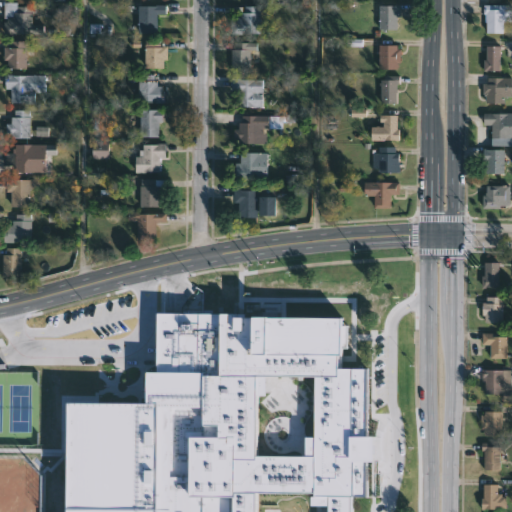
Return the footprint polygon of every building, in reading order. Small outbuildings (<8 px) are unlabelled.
[(16,2),(16,6),(31,6),(31,23),(43,23),(43,33),(1,33),(1,21),(5,21),(5,17),(2,17),(2,2),(16,2)] [(138,33),(137,33),(137,5),(165,4),(165,13),(156,13),(156,33),(138,33)] [(400,6),(399,16),(396,16),(396,29),(378,29),(378,18),(371,18),(371,5),(400,4),(400,6)] [(510,11),(510,22),(501,22),(501,33),(483,33),(483,14),(481,14),(481,5),(510,5),(510,11)] [(257,6),(257,34),(229,34),(229,21),(232,21),(232,17),(239,17),(239,13),(242,13),(242,6),(257,6)] [(159,39),(159,47),(163,47),(163,68),(144,68),(143,44),(145,44),(145,40),(159,39)] [(28,69),(6,69),(6,47),(11,47),(11,41),(28,41),(28,69)] [(249,70),(230,69),(230,48),(234,48),(234,42),(256,42),(256,50),(249,50),(249,70)] [(397,45),(397,48),(400,48),(400,54),(399,54),(399,62),(396,62),(396,69),(379,69),(379,44),(397,45)] [(499,70),(483,70),(483,59),(485,59),(485,45),(500,45),(499,70)] [(44,75),(44,91),(33,91),(33,103),(9,103),(9,88),(3,88),(4,75),(44,75)] [(156,82),(160,82),(160,86),(166,86),(166,91),(170,91),(169,104),(141,103),(142,75),(156,76),(156,82)] [(396,83),(396,103),(380,103),(380,85),(379,85),(380,79),(383,79),(383,75),(398,75),(398,83),(396,83)] [(511,80),(511,84),(511,88),(511,95),(504,95),(503,103),(485,102),(485,95),(482,93),(483,83),(487,83),(487,77),(511,78),(511,80)] [(240,78),(240,79),(262,79),(262,107),(236,107),(236,90),(230,90),(230,78),(240,78)] [(166,110),(165,123),(162,123),(161,138),(142,137),(143,110),(159,111),(159,109),(166,110)] [(28,114),(28,138),(9,138),(9,134),(4,134),(5,123),(9,124),(9,117),(12,117),(12,110),(27,111),(27,114),(28,114)] [(491,112),(508,113),(508,136),(511,136),(511,146),(491,146),(491,125),(483,125),(483,112),(491,112)] [(293,114),(292,122),(282,121),(281,128),(262,128),(262,134),(265,134),(265,143),(237,143),(237,139),(233,139),(233,129),(238,129),(238,122),(241,122),(241,115),(281,116),(285,115),(285,114),(293,114)] [(394,116),(394,130),(396,130),(396,141),(368,141),(368,127),(376,126),(376,128),(380,128),(380,123),(377,123),(377,116),(394,116)] [(164,152),(164,157),(155,157),(155,172),(134,171),(134,156),(138,156),(138,143),(165,143),(164,152)] [(33,154),(33,172),(13,172),(13,165),(2,165),(2,153),(12,153),(12,148),(14,148),(14,144),(33,144),(33,154)] [(395,152),(398,152),(399,173),(372,172),(373,153),(378,153),(378,146),(395,146),(395,152)] [(483,149),(484,150),(501,150),(502,175),(483,175),(481,149),(483,149)] [(266,152),(266,175),(254,175),(253,180),(232,180),(232,167),(234,167),(234,162),(239,163),(240,151),(266,152)] [(155,178),(168,179),(168,186),(158,186),(158,192),(161,192),(161,208),(139,207),(140,178),(155,178)] [(13,179),(36,179),(36,187),(29,187),(29,207),(10,207),(10,193),(6,193),(6,179),(13,179)] [(388,195),(388,209),(371,208),(371,197),(361,197),(361,183),(396,183),(396,195),(388,195)] [(501,208),(482,208),(482,195),(485,195),(486,185),(506,185),(506,205),(501,205),(501,208)] [(238,190),(255,191),(255,198),(271,198),(271,218),(235,217),(236,203),(231,203),(231,190),(238,190)] [(143,213),(165,212),(165,220),(161,220),(161,222),(155,222),(155,241),(136,240),(136,220),(125,221),(126,211),(143,211),(143,213)] [(14,241),(14,242),(2,242),(2,232),(5,232),(5,225),(11,225),(11,220),(15,220),(15,214),(30,214),(30,241),(14,241)] [(19,249),(19,252),(21,252),(20,276),(1,275),(1,255),(5,255),(5,247),(19,249)] [(499,288),(482,288),(482,275),(484,275),(484,262),(499,262),(499,288)] [(503,296),(502,322),(485,321),(485,315),(482,315),(482,302),(486,302),(486,296),(503,296)] [(233,314),(233,318),(342,319),(342,325),(349,325),(349,348),(342,348),(342,356),(339,356),(339,369),(368,369),(367,497),(351,497),(350,511),(65,511),(67,407),(148,408),(148,376),(157,376),(158,314),(233,314)] [(498,333),(498,336),(506,336),(506,359),(489,359),(489,345),(482,345),(482,333),(498,333)] [(486,369),(510,370),(510,389),(511,389),(511,401),(502,401),(502,394),(484,394),(484,381),(481,381),(481,369),(486,369)] [(501,411),(501,435),(483,435),(483,429),(480,429),(480,415),(483,415),(483,411),(501,411)] [(500,461),(500,470),(484,470),(484,451),(481,451),(481,442),(500,443),(500,461)] [(498,485),(497,494),(502,494),(501,497),(504,497),(504,509),(479,509),(480,498),(483,498),(483,484),(498,485)]
